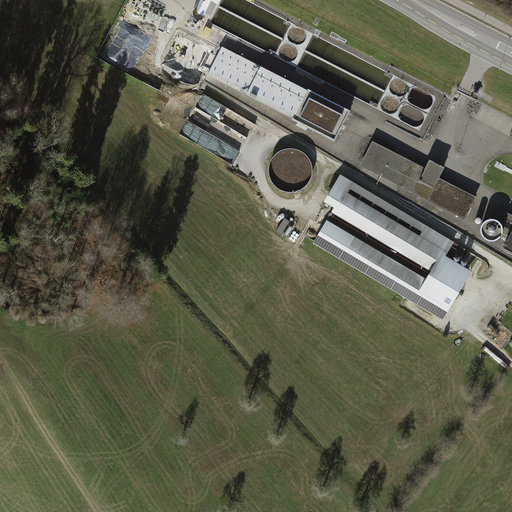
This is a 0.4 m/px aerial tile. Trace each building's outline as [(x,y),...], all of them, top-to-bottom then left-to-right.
[(215,0),(193,0),(181,25),(198,34),(215,0)] [(354,113),(223,47),(208,76),(339,142),(354,113)] [(203,94),(187,121),(239,151),(255,124),(203,94)] [(426,170),(374,144),(363,166),(467,218),(476,200),(443,184),(450,171),(431,161),(426,170)] [(443,320),(472,271),(446,256),(454,242),(340,174),(324,201),(334,207),(313,243),(443,320)] [(285,223),(285,234),(299,234),(299,223),(285,223)] [(511,230),(487,231),(488,243),(511,252),(511,230)]
